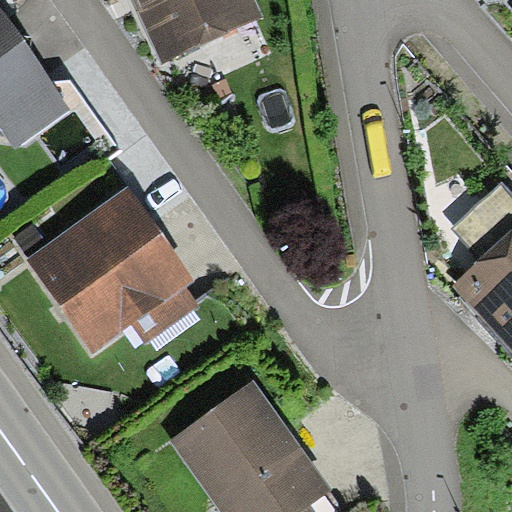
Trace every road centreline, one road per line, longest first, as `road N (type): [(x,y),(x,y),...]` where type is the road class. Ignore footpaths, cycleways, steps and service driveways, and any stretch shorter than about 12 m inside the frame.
road 1 (residential): [(415,373),(373,372),(320,341),(70,0)]
road 2 (residential): [(355,0),(390,264),(415,373)]
road 3 (residential): [(415,373),(434,511)]
